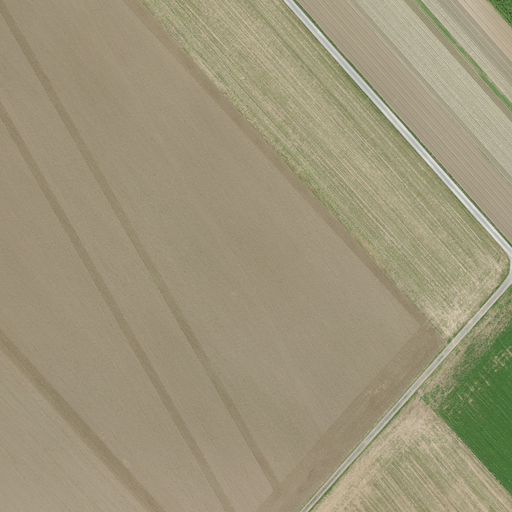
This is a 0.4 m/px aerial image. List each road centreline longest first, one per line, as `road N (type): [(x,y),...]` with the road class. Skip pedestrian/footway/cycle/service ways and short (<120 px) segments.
road 1 (track): [(285,0),(511,257)]
road 2 (track): [(511,276),(299,511)]
